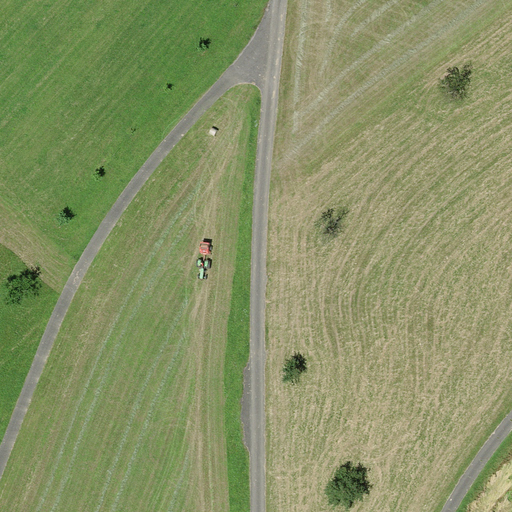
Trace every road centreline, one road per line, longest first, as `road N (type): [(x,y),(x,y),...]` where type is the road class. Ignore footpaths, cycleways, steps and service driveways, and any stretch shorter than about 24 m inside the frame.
road 1 (unclassified): [(280,0),(258,232),(258,511)]
road 2 (track): [(273,46),(242,66),(181,131),(83,265),(0,466)]
